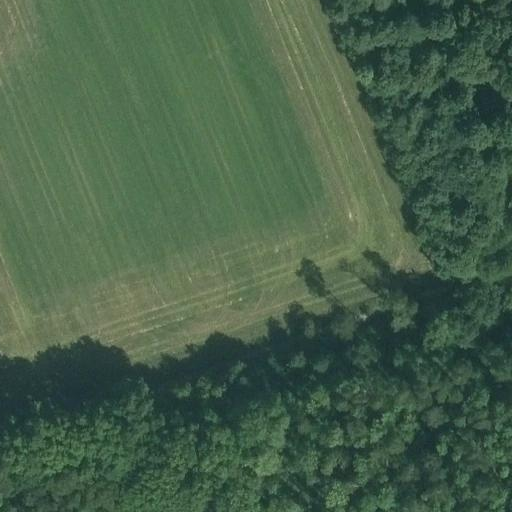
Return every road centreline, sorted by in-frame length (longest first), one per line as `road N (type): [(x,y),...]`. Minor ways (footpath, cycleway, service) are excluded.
road 1 (track): [(0,433),(442,294),(473,261),(511,138)]
road 2 (track): [(511,103),(478,82),(442,42),(423,0)]
